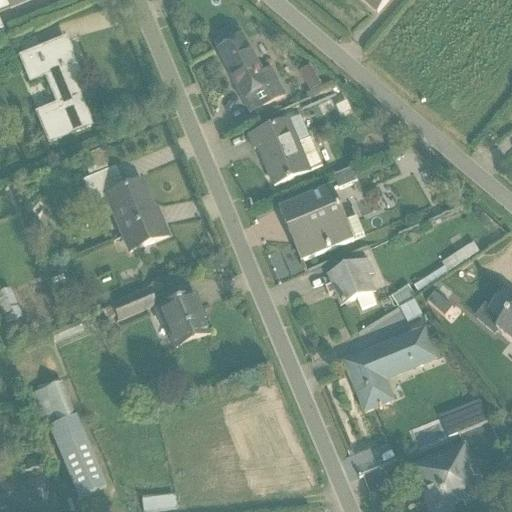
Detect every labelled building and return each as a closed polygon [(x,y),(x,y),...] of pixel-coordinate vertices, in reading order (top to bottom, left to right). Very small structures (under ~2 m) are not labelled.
[(8,13),(39,0),(0,0),(0,14),(7,11),(8,13)] [(357,0),(378,18),(393,0),(357,0)] [(240,91),(254,116),(286,99),(271,72),(264,76),(244,38),(242,39),(239,34),(228,31),(216,37),(213,49),(225,71),(226,70),(229,76),(228,77),(237,93),(240,91)] [(13,55),(8,43),(0,46),(0,60),(2,61),(13,55)] [(81,86),(64,44),(17,64),(28,91),(44,83),(55,109),(34,120),(47,149),(90,132),(72,89),(81,86)] [(311,95),(321,89),(310,70),(300,76),(311,95)] [(336,115),(334,107),(324,102),(318,115),(324,118),(336,115)] [(275,192),(323,172),(311,142),(299,147),(290,125),(249,142),(255,154),(258,153),(262,163),(264,162),(269,175),(268,175),(275,192)] [(125,259),(167,240),(157,213),(152,215),(140,187),(124,194),(114,171),(105,175),(96,156),(80,163),(88,182),(82,185),(90,208),(102,203),(125,259)] [(354,243),(364,239),(357,223),(347,227),(333,193),(280,215),(302,267),(354,245),(354,243)] [(455,253),(471,243),(459,222),(453,226),(459,235),(448,242),(455,253)] [(448,276),(479,256),(473,247),(442,267),(448,276)] [(342,310),(376,296),(369,280),(374,278),(368,265),(330,281),(342,310)] [(419,295),(439,282),(435,276),(414,289),(419,295)] [(9,293),(0,297),(0,317),(4,328),(0,330),(0,345),(16,339),(11,327),(21,322),(9,293)] [(156,311),(147,294),(108,309),(110,311),(100,316),(104,323),(100,322),(96,330),(105,334),(110,326),(108,324),(114,321),(117,327),(156,311)] [(495,341),(498,337),(511,348),(511,301),(505,296),(490,313),(486,309),(474,323),(495,341)] [(163,330),(173,355),(207,341),(196,315),(198,314),(193,301),(152,316),(158,332),(163,330)] [(77,325),(49,338),(53,348),(81,336),(77,325)] [(439,366),(426,335),(345,368),(365,418),(395,406),(388,387),(439,366)] [(76,505),(105,492),(76,421),(73,422),(61,387),(27,400),(40,434),(47,432),(76,505)] [(430,511),(478,511),(494,505),(468,449),(413,475),(430,511)] [(175,511),(174,499),(140,502),(141,511),(175,511)]
